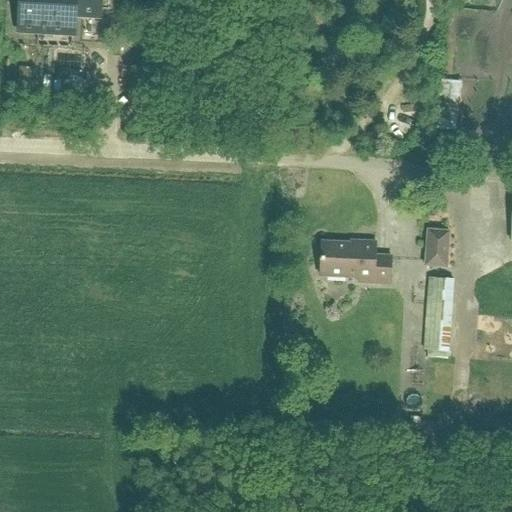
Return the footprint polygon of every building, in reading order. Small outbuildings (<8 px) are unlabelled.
[(100,18),(101,0),(19,0),(17,33),(74,36),(75,17),(100,18)] [(501,0),(474,0),(476,16),(502,15),(501,0)] [(423,267),(444,268),(447,232),(425,231),(423,267)] [(386,285),(388,257),(372,256),(373,243),(357,242),(357,244),(319,241),(317,276),(355,279),(355,283),(386,285)] [(427,278),(422,351),(448,353),(453,280),(427,278)]
